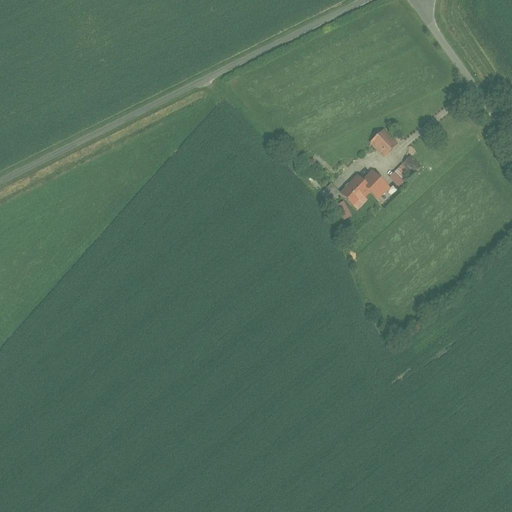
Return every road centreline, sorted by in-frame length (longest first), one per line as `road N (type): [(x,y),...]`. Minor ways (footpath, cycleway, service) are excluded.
road 1 (residential): [(362,0),(0,181)]
road 2 (unclassified): [(423,14),(511,137)]
